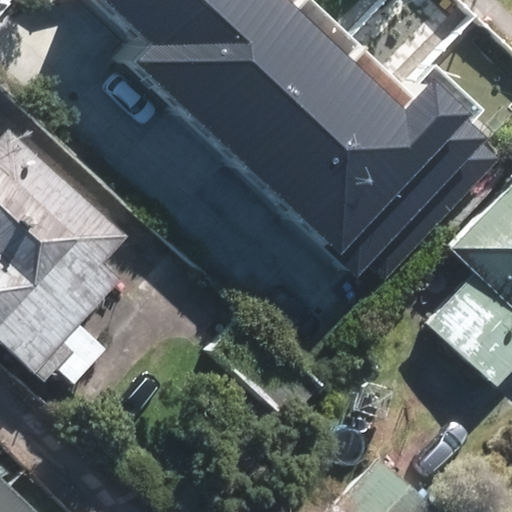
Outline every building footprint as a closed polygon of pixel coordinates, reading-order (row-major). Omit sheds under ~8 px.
[(64,0),(108,40),(93,57),(329,275),(349,254),(375,278),(487,158),(451,125),(465,110),(415,65),(398,83),(390,75),(376,91),(277,0),(64,0)] [(0,366),(13,378),(18,373),(27,382),(40,368),(58,385),(92,349),(64,323),(105,279),(86,261),(109,237),(0,136),(0,366)] [(511,162),(432,249),(458,274),(412,324),(477,384),(511,346),(511,162)] [(270,417),(307,376),(235,311),(198,352),(270,417)] [(315,510),(316,511),(427,511),(428,511),(367,454),(315,510)]
